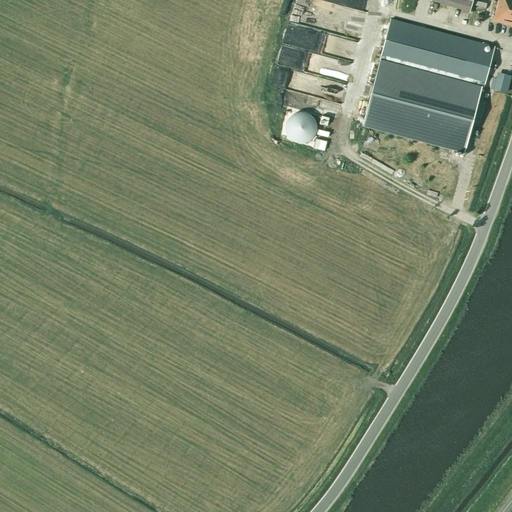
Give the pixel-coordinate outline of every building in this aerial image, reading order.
[(430,0),(469,11),(472,0),(430,0)] [(511,0),(498,0),(493,21),(511,25),(511,0)] [(494,47),(390,19),(361,127),(465,155),(494,47)] [(308,39),(310,28),(287,25),(286,36),(308,39)] [(282,43),(276,63),(314,74),(316,66),(319,67),(323,55),(282,43)] [(507,94),(511,77),(495,72),(491,89),(507,94)] [(369,149),(369,151),(369,153),(369,155),(369,156),(371,159),(372,160),(373,162),(375,164),(378,165),(379,166),(383,166),(384,166),(388,166),(390,165),(392,164),(394,163),(395,162),(397,159),(399,156),(399,155),(400,153),(400,150),(399,148),(399,145),(398,143),(395,140),(394,139),(392,137),(391,137),(388,136),(387,136),(385,135),(383,135),(381,136),(380,136),(378,137),(376,137),(375,138),(374,139),(372,141),(372,142),(370,144),(369,146),(369,148),(369,149)]
